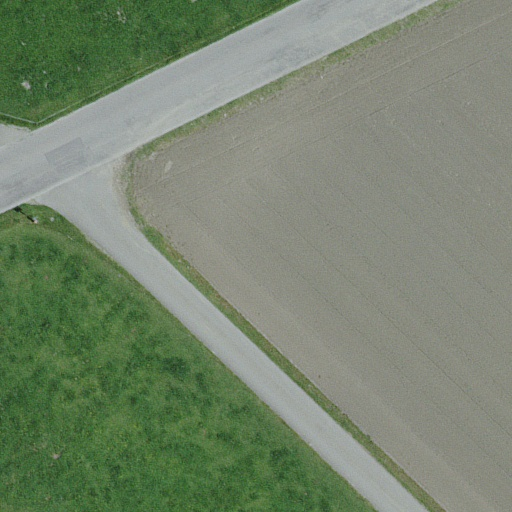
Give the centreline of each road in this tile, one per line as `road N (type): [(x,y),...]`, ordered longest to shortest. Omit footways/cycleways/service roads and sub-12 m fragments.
road 1 (unclassified): [(32,168),(405,511)]
road 2 (tertiary): [(32,168),(373,0)]
